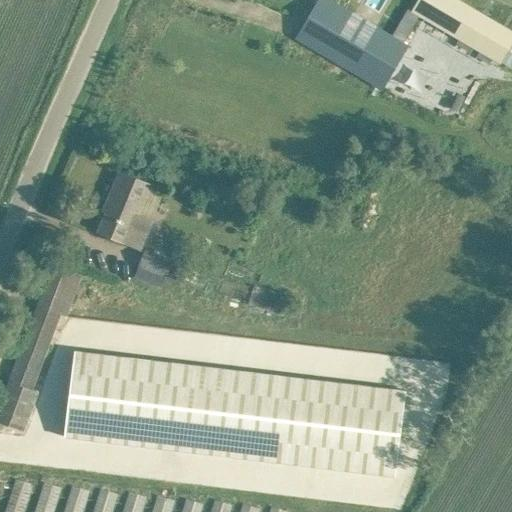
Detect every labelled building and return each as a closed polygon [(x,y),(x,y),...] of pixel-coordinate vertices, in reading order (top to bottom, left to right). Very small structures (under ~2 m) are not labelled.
[(326,0),(316,0),(294,38),(382,88),(406,46),(326,0)] [(502,62),(511,43),(511,31),(457,0),(416,0),(411,10),(502,62)] [(99,232),(117,239),(140,249),(152,220),(140,215),(152,186),(138,180),(120,172),(107,204),(109,206),(99,232)] [(148,252),(142,267),(138,278),(161,287),(166,276),(182,283),(187,270),(168,263),(169,261),(148,252)] [(0,403),(0,421),(13,426),(23,430),(38,391),(41,392),(55,358),(48,355),(45,354),(46,350),(59,314),(65,316),(79,280),(51,269),(0,403)] [(254,284),(247,304),(282,315),(288,295),(254,284)] [(100,330),(112,335),(124,305),(112,300),(100,330)] [(406,390),(75,350),(66,436),(396,476),(406,390)] [(0,496),(11,457),(0,454),(0,496)] [(24,511),(43,462),(25,455),(4,511),(24,511)] [(55,511),(68,463),(48,458),(34,511),(55,511)] [(81,462),(63,511),(83,511),(99,468),(81,462)] [(111,466),(95,511),(113,511),(127,472),(111,466)] [(123,511),(142,511),(155,474),(137,468),(123,511)] [(152,511),(172,511),(183,477),(165,472),(152,511)] [(195,475),(182,511),(202,511),(212,481),(195,475)] [(259,511),(267,484),(245,478),(244,482),(221,476),(211,511),(259,511)] [(276,482),(267,511),(288,511),(296,488),(276,482)] [(307,489),(299,511),(318,511),(324,494),(307,489)]
